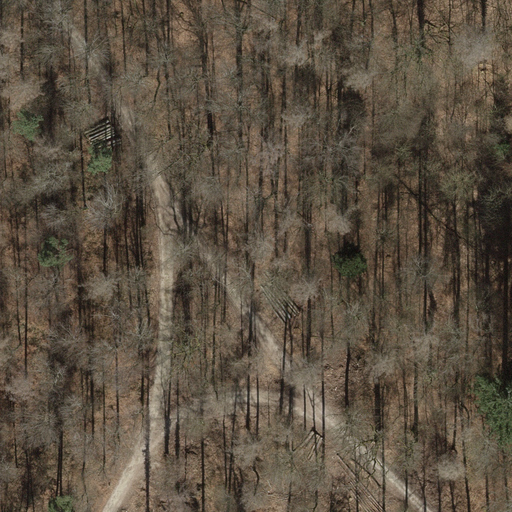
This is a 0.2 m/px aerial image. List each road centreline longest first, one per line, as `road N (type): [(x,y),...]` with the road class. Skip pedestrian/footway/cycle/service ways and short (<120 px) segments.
road 1 (track): [(33,0),(326,388),(461,511)]
road 2 (track): [(155,168),(171,270),(165,390),(109,511)]
road 3 (track): [(165,390),(245,379),(326,388)]
